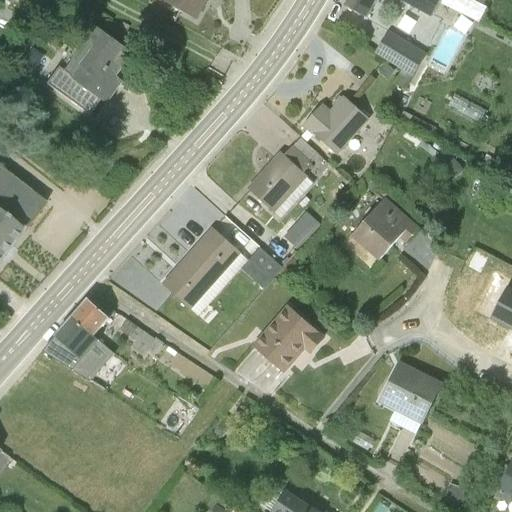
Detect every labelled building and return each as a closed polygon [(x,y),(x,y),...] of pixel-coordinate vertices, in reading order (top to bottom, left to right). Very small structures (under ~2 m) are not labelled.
[(165,0),(164,4),(196,22),(207,0),(165,0)] [(441,0),(346,0),(342,7),(367,21),(377,0),(396,0),(431,19),(441,0)] [(447,0),(446,3),(484,15),(488,0),(447,0)] [(94,24),(60,70),(105,103),(139,57),(94,24)] [(404,90),(420,65),(382,43),(375,54),(403,71),(395,85),(404,90)] [(336,156),(368,121),(342,98),(341,99),(339,98),(332,106),(333,107),(329,111),(321,104),(301,127),(311,136),(312,135),(336,156)] [(280,219),(311,183),(279,154),(247,190),(280,219)] [(437,166),(450,182),(464,171),(451,155),(437,166)] [(0,259),(43,205),(0,171),(0,259)] [(350,237),(378,262),(399,239),(404,244),(418,229),(384,199),(350,237)] [(306,209),(287,234),(300,244),(319,218),(306,209)] [(190,312),(240,254),(211,228),(160,285),(190,312)] [(260,251),(247,265),(269,284),(282,270),(260,251)] [(249,262),(240,254),(192,309),(198,315),(247,265),(249,262)] [(71,319),(91,339),(108,320),(96,309),(88,301),(71,319)] [(96,309),(108,320),(113,314),(101,303),(96,309)] [(286,306),(251,347),(284,376),(306,352),(311,356),(325,339),(286,306)] [(55,338),(81,361),(96,344),(91,339),(71,319),(55,338)] [(147,351),(154,341),(126,321),(119,331),(136,344),(147,351)] [(81,361),(55,338),(42,353),(72,373),(77,366),(81,361)] [(153,357),(162,345),(155,340),(154,341),(147,351),(153,357)] [(81,361),(77,366),(94,376),(113,355),(96,344),(81,361)] [(147,351),(136,344),(132,349),(143,357),(147,351)] [(405,418),(420,425),(422,426),(442,384),(398,362),(377,404),(405,418)] [(77,366),(72,373),(89,383),(94,376),(77,366)] [(420,425),(405,418),(401,426),(416,433),(420,425)] [(508,469),(511,460),(511,428),(496,460),(508,469)] [(357,433),(351,443),(367,451),(372,441),(357,433)] [(508,469),(500,482),(496,490),(498,491),(511,498),(511,460),(508,469)] [(500,482),(508,469),(500,465),(493,478),(500,482)] [(323,511),(287,488),(271,511),(323,511)] [(511,499),(511,498),(498,491),(495,497),(509,505),(511,499)] [(379,503),(373,511),(386,511),(388,509),(379,503)]
